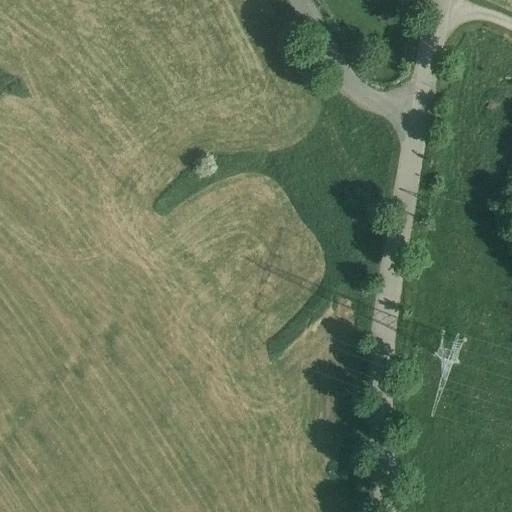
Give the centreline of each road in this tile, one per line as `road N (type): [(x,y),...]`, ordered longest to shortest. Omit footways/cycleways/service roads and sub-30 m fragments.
road 1 (unclassified): [(386,511),(380,350),(420,112)]
road 2 (unclassified): [(420,112),(381,105),(342,77),(300,0)]
